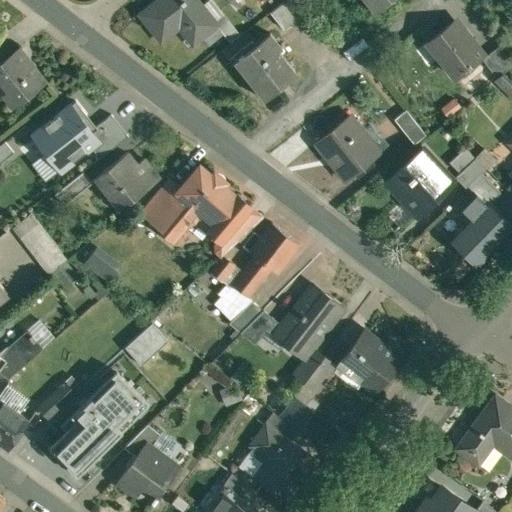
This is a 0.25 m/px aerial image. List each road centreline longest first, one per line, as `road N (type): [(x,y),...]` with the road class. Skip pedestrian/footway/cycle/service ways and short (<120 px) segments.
road 1 (residential): [(244,157),(474,334)]
road 2 (residential): [(438,0),(244,157)]
road 3 (residential): [(332,511),(474,334)]
road 4 (residential): [(79,28),(244,157)]
